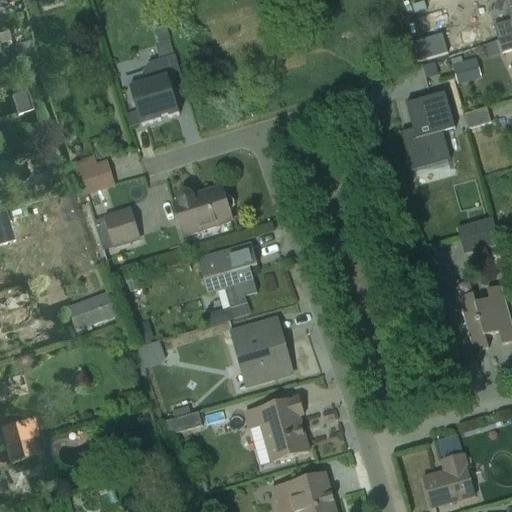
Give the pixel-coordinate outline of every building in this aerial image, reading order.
[(174,63),(189,59),(180,29),(165,33),(174,63)] [(168,79),(129,90),(140,130),(180,119),(168,79)] [(411,130),(399,133),(410,174),(451,163),(444,136),(454,130),(444,95),(405,105),(411,130)] [(104,156),(72,166),(82,198),(114,188),(104,156)] [(188,239),(236,224),(224,186),(176,201),(188,239)] [(125,217),(98,224),(103,244),(130,238),(125,217)] [(511,236),(502,218),(472,233),(479,248),(486,244),(492,255),(511,245),(511,236)] [(41,259),(50,288),(90,276),(81,247),(41,259)] [(251,307),(248,297),(261,293),(255,273),(263,270),(258,252),(235,259),(232,252),(202,261),(213,296),(227,292),(233,312),(251,307)] [(39,286),(14,292),(18,311),(43,305),(39,286)] [(477,356),(511,345),(511,329),(499,286),(459,298),(477,356)] [(110,293),(67,306),(77,339),(120,326),(110,293)] [(249,395),(300,380),(281,317),(230,332),(249,395)] [(149,344),(164,339),(159,327),(145,332),(149,344)] [(175,345),(152,346),(153,367),(175,367),(175,345)] [(272,466),(314,455),(299,403),(247,418),(252,433),(262,430),(272,466)] [(19,440),(26,465),(56,456),(48,431),(19,440)] [(432,511),(440,511),(478,501),(465,455),(419,469),(432,511)] [(5,500),(18,498),(14,478),(1,481),(5,500)] [(280,511),(339,511),(330,478),(275,492),(280,511)]
